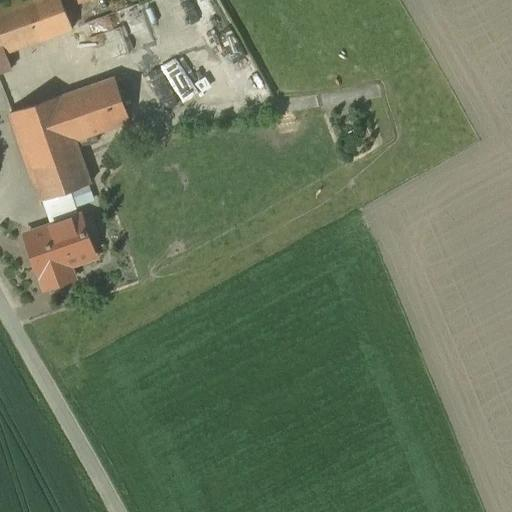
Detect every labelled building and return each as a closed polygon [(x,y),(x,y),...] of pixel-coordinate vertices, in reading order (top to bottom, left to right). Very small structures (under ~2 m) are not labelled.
[(62,0),(0,0),(0,73),(12,69),(6,53),(73,30),(65,9),(62,0)] [(62,0),(65,9),(90,0),(62,0)] [(138,3),(96,19),(101,34),(120,27),(124,37),(148,28),(138,3)] [(115,78),(61,97),(78,146),(90,145),(98,142),(95,135),(131,122),(115,78)] [(60,96),(11,113),(42,201),(43,201),(70,191),(92,184),(78,146),(61,97),(60,96)] [(70,191),(43,201),(52,227),(79,217),(70,191)] [(52,227),(27,236),(46,290),(74,280),(69,267),(95,257),(81,217),(79,217),(52,227)]
